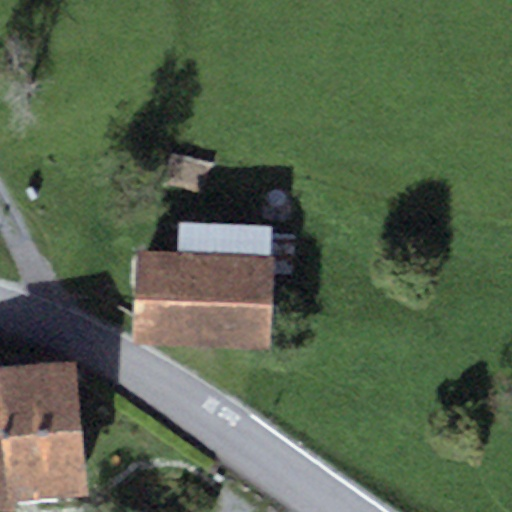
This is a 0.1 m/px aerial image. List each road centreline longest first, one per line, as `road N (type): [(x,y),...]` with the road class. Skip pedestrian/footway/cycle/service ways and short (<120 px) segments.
road 1 (tertiary): [(338,511),(159,388),(69,335),(0,311)]
road 2 (track): [(0,202),(69,335)]
